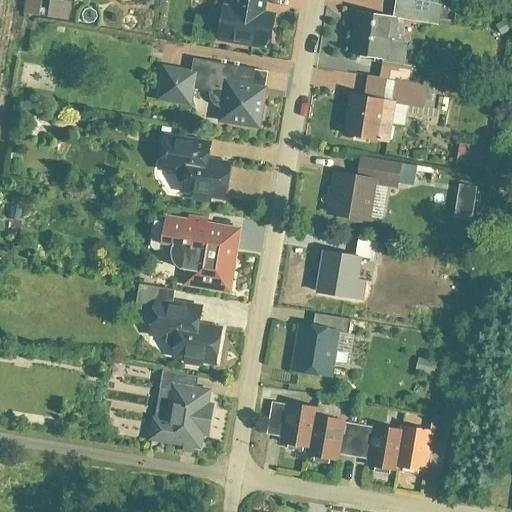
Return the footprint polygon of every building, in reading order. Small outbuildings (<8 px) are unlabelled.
[(219,37),(278,47),(284,13),(274,12),(275,0),(236,0),(235,8),(225,6),(219,37)] [(357,13),(351,54),(394,61),(400,20),(357,13)] [(224,125),(264,132),(273,69),(194,56),(191,73),(168,68),(162,105),(197,111),(199,101),(227,108),(224,125)] [(356,94),(349,133),(393,142),(401,102),(356,94)] [(223,145),(162,135),(157,168),(190,173),(185,195),(231,203),(237,174),(218,171),(223,145)] [(362,158),(357,180),(380,185),(399,189),(400,183),(411,185),(414,169),(362,158)] [(329,216),(372,225),(380,185),(357,180),(338,176),(329,216)] [(236,293),(245,226),(168,213),(165,247),(173,249),(173,255),(175,262),(182,267),(190,271),(187,284),(236,293)] [(356,279),(360,256),(327,251),(321,291),(363,298),(366,281),(356,279)] [(182,293),(141,287),(138,308),(155,311),(151,333),(174,337),(170,358),(222,367),(226,338),(209,335),(212,311),(180,304),(182,293)] [(292,368),(335,375),(343,332),(299,324),(292,368)] [(218,382),(163,373),(152,440),(206,450),(218,382)] [(318,408),(289,403),(283,445),(313,450),(317,415),(318,408)] [(348,419),(317,415),(312,457),(342,461),(348,419)] [(374,465),(402,469),(407,430),(378,426),(374,465)] [(435,430),(407,426),(407,430),(402,469),(429,473),(435,430)]
